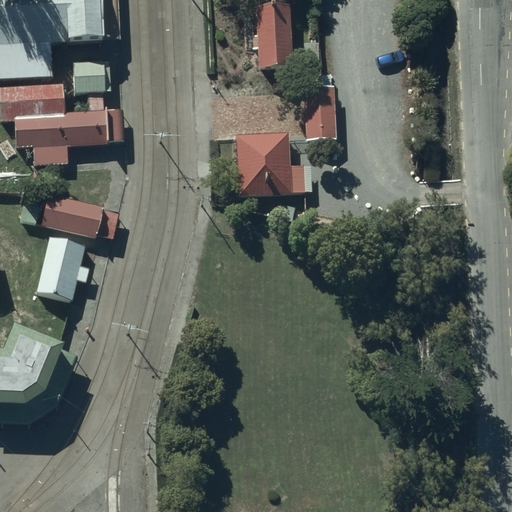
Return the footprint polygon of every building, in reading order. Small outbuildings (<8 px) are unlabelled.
[(0,0),(0,79),(53,77),(52,45),(120,41),(117,0),(0,0)] [(290,5),(256,7),(260,70),(293,69),(290,5)] [(109,61),(74,63),(76,94),(111,92),(109,61)] [(63,85),(0,89),(0,99),(1,118),(15,118),(65,115),(63,85)] [(333,90),(305,91),(307,145),(335,144),(333,90)] [(65,115),(15,118),(17,148),(34,147),(35,166),(47,165),(48,177),(61,176),(61,165),(68,165),(66,146),(125,142),(123,111),(65,115)] [(289,134),(235,136),(237,196),(309,194),(308,165),(290,165),(289,134)] [(103,214),(47,202),(42,228),(40,234),(98,246),(110,249),(117,220),(102,217),(103,214)] [(35,227),(36,227),(41,208),(30,206),(26,205),(21,223),(35,227)] [(85,249),(48,240),(35,296),(71,304),(76,283),(87,286),(90,271),(80,269),(85,249)] [(226,311),(208,319),(218,342),(236,334),(226,311)] [(5,362),(0,361),(0,413),(26,414),(41,403),(61,355),(57,354),(15,336),(5,362)] [(157,486),(136,488),(137,509),(158,507),(157,486)]
